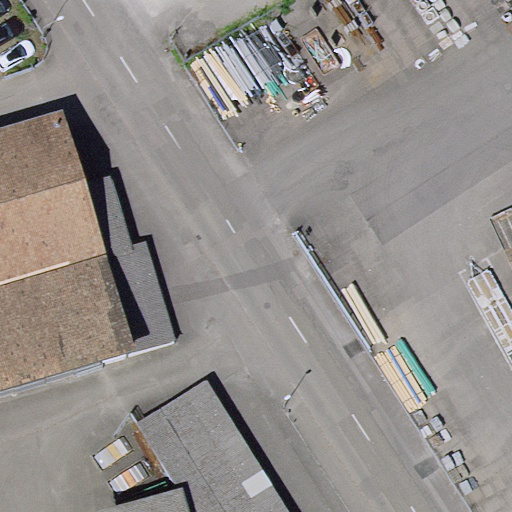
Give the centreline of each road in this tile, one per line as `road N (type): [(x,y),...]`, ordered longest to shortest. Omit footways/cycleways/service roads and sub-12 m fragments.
road 1 (residential): [(73,0),(392,511)]
road 2 (unknown): [(196,199),(511,45)]
road 3 (unknown): [(0,373),(251,287)]
road 4 (unknown): [(511,118),(468,166),(466,217),(511,348)]
road 5 (unknown): [(0,385),(40,511)]
